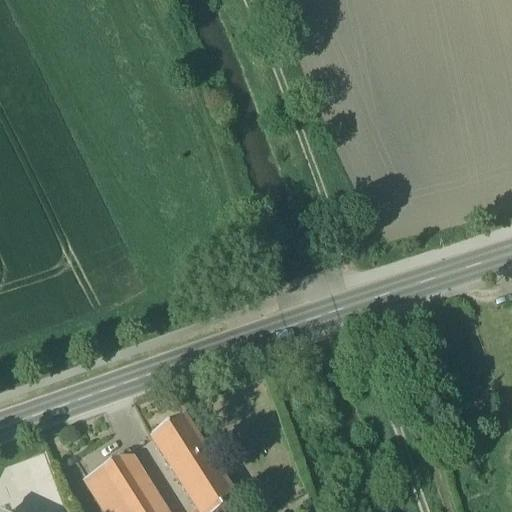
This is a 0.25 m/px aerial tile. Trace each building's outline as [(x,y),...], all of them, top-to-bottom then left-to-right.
[(205,456),(183,420),(151,441),(173,476),(205,456)] [(144,445),(130,453),(148,483),(163,474),(144,445)] [(25,458),(36,509),(55,505),(43,453),(25,458)] [(163,511),(129,455),(103,470),(128,511),(163,511)] [(227,511),(237,506),(205,456),(173,476),(195,511),(227,511)] [(128,511),(103,470),(83,483),(101,511),(128,511)]
